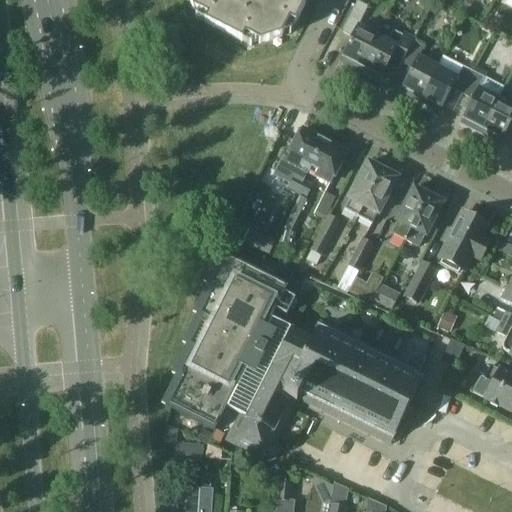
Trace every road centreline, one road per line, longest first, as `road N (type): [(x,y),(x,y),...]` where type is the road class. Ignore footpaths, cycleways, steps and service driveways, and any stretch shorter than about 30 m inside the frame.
road 1 (residential): [(511,195),(309,93),(297,68),(333,0)]
road 2 (secondary): [(80,269),(45,0)]
road 3 (secondary): [(100,511),(85,318)]
road 4 (secondary): [(21,323),(36,511)]
road 5 (secondary): [(0,88),(18,273)]
